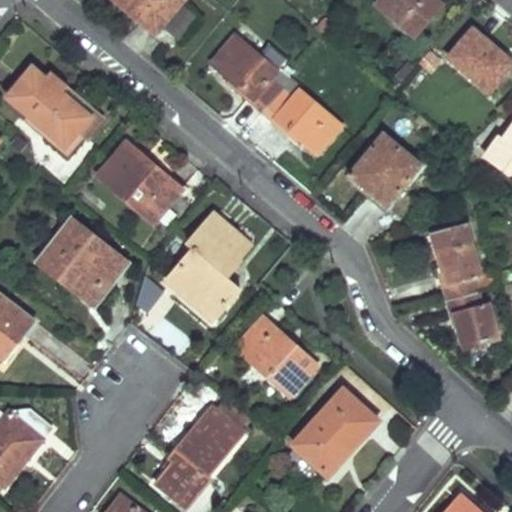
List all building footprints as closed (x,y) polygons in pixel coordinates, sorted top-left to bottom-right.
[(171,13),(181,0),(120,0),(156,30),(162,23),(171,13)] [(182,40),(202,16),(182,0),(181,0),(171,13),(162,23),(182,40)] [(390,17),(392,15),(393,14),(417,35),(443,5),(436,0),(378,0),(375,4),(390,17)] [(489,92),(502,78),(511,66),(511,62),(473,28),(449,56),(489,92)] [(234,89),(261,111),(278,91),(268,81),(277,71),(234,36),(211,63),(238,85),(234,89)] [(33,117),(50,132),(66,146),(79,132),(86,137),(102,119),(52,75),(47,81),(35,69),(11,97),(33,117)] [(316,156),(329,141),(341,126),(297,89),(300,84),(290,76),(278,91),(261,111),(316,156)] [(487,155),(499,163),(511,172),(511,171),(511,127),(503,141),(499,139),(487,155)] [(350,176),(368,192),(386,207),(420,167),(384,136),(350,176)] [(155,223),(169,206),(183,190),(127,143),(100,176),(155,223)] [(169,278),(191,298),(214,319),(241,289),(226,275),(252,246),(217,214),(189,245),(194,250),(169,278)] [(94,304),(110,285),(126,264),(73,222),(41,262),(94,304)] [(443,289),(447,302),(479,293),(477,287),(482,286),(480,277),(482,276),(468,227),(450,232),(433,237),(446,288),(443,289)] [(147,278),(132,299),(147,310),(162,289),(147,278)] [(479,293),(447,302),(450,316),(454,315),(463,346),(499,337),(491,304),(482,305),(479,293)] [(0,357),(5,362),(20,343),(35,324),(0,296),(0,357)] [(289,396),(304,381),(318,365),(265,318),(237,349),(289,396)] [(322,473),(335,458),(347,444),(353,449),(379,419),(342,387),(291,446),(295,449),(322,473)] [(154,483),(170,496),(185,509),(211,479),(208,476),(243,434),(211,407),(169,458),(172,461),(154,483)] [(9,412),(0,423),(0,488),(4,483),(6,485),(52,427),(29,408),(9,412)] [(295,449),(287,459),(314,482),(322,473),(295,449)] [(445,511),(482,511),(461,494),(445,511)] [(142,511),(122,495),(108,511),(142,511)]
